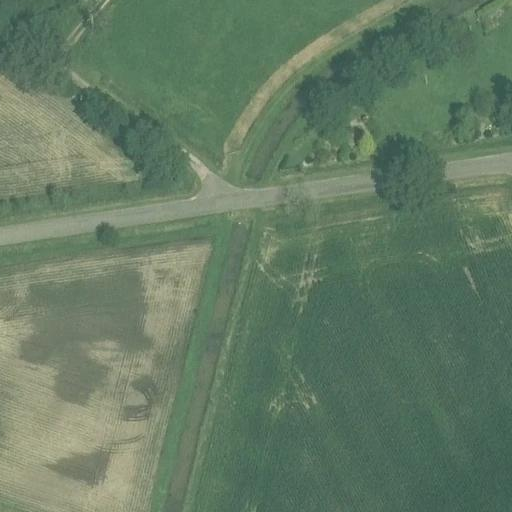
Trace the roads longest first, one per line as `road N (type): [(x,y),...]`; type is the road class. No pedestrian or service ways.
road 1 (unclassified): [(0,237),(511,165)]
road 2 (track): [(0,29),(240,202)]
